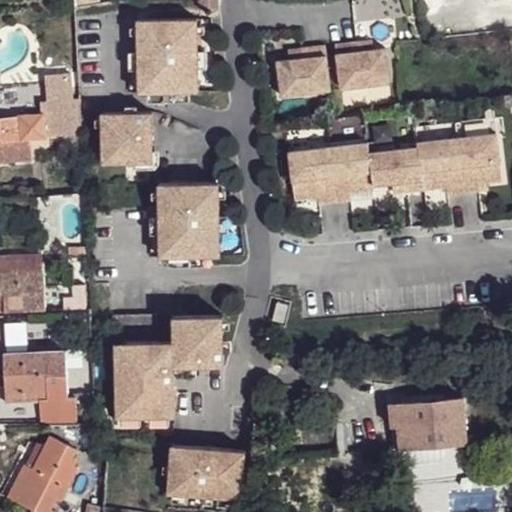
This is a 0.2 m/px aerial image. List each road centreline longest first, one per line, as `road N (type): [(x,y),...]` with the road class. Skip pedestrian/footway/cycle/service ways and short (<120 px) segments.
road 1 (residential): [(257,272),(228,0)]
road 2 (residential): [(511,251),(257,272)]
road 3 (residential): [(231,433),(257,272)]
